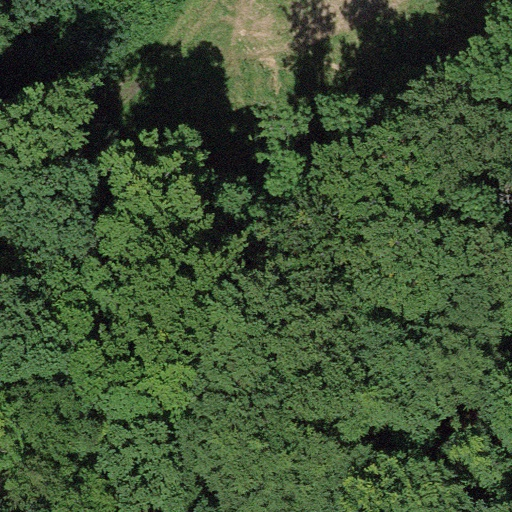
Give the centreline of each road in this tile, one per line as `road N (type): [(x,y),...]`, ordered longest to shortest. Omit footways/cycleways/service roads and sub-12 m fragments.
road 1 (track): [(176,0),(138,71),(0,207)]
road 2 (track): [(303,345),(226,411),(141,511)]
